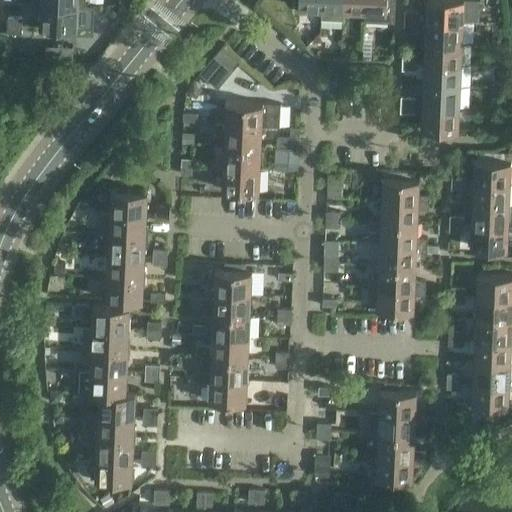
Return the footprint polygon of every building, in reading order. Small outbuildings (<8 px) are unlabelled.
[(321,9),(321,0),(299,0),(299,8),(321,9)] [(343,0),(321,0),(321,9),(321,19),(341,20),(342,10),(343,10),(343,0)] [(364,0),(343,0),(343,10),(364,11),(364,0)] [(364,0),(364,11),(364,21),(394,22),(394,0),(364,0)] [(427,0),(426,20),(463,21),(463,0),(427,0)] [(77,6),(41,4),(39,26),(76,28),(77,6)] [(7,25),(21,26),(22,18),(7,17),(7,25)] [(419,19),(405,19),(405,27),(419,28),(419,19)] [(462,43),(463,21),(426,20),(426,42),(462,43)] [(461,64),(462,43),(426,42),(425,63),(461,64)] [(221,48),(199,74),(217,89),(239,63),(221,48)] [(417,63),(403,62),(403,71),(417,71),(417,63)] [(460,86),(461,64),(425,63),(424,85),(460,86)] [(424,85),(423,106),(459,107),(460,86),(424,85)] [(401,106),(415,106),(416,98),(402,98),(401,106)] [(225,124),(261,125),(279,126),(280,104),(226,102),(225,124)] [(415,106),(401,106),(401,114),(415,114),(415,106)] [(459,107),(423,106),(422,129),(458,130),(459,107)] [(197,122),(197,114),(183,113),(182,121),(197,122)] [(260,147),(261,125),(225,124),(215,123),(214,131),(225,132),(224,146),(260,147)] [(494,124),(482,127),(484,137),(496,134),(494,124)] [(274,148),(299,149),(300,127),(290,127),(290,136),(278,136),(276,139),(276,148),(274,148)] [(182,133),(182,143),(194,144),(194,133),(182,133)] [(259,169),(260,147),(224,146),(223,160),(213,160),(212,167),(223,168),(259,169)] [(299,149),(274,148),(273,170),(298,171),(299,149)] [(181,158),(180,167),(195,167),(195,159),(181,158)] [(473,182),(510,183),(511,161),(474,159),(473,182)] [(180,167),(180,175),(181,175),(194,175),(195,167),(180,167)] [(259,169),(223,168),(222,190),(258,191),(259,169)] [(451,173),(450,190),(466,190),(465,173),(451,173)] [(327,176),(327,195),(341,196),(341,176),(327,176)] [(419,179),(383,178),(382,200),(429,203),(429,195),(419,194),(419,179)] [(473,182),(472,203),(509,205),(510,183),(473,182)] [(111,190),(110,212),(146,214),(147,192),(111,190)] [(382,200),(381,222),(418,223),(418,209),(429,210),(429,203),(382,200)] [(508,226),(509,205),(472,203),(471,225),(508,226)] [(154,214),(168,215),(169,207),(155,206),(154,214)] [(340,211),(327,210),(326,219),(340,220),(340,211)] [(100,212),(99,233),(109,234),(145,236),(146,214),(110,212),(100,212)] [(168,215),(154,214),(154,222),(168,223),(168,215)] [(449,216),(448,224),(463,224),(463,216),(449,216)] [(381,222),(380,243),(427,245),(427,238),(417,238),(418,223),(381,222)] [(448,224),(448,233),(449,233),(463,233),(463,224),(448,224)] [(508,226),(471,225),(470,247),(507,249),(508,226)] [(109,234),(108,255),(144,257),(145,236),(109,234)] [(380,243),(379,265),(416,266),(417,252),(427,252),(427,245),(380,243)] [(152,257),(166,258),(167,250),(153,249),(152,257)] [(324,254),(324,262),(338,263),(339,254),(324,254)] [(108,255),(107,277),(143,279),(144,257),(108,255)] [(166,258),(152,257),(152,265),(166,266),(166,258)] [(379,265),(379,287),(426,289),(426,281),(415,281),(416,266),(379,265)] [(203,292),(250,294),(251,271),(215,270),(214,285),(204,284),(203,292)] [(279,280),(293,280),(294,271),(279,271),(279,280)] [(476,296),(511,297),(511,275),(477,274),(476,296)] [(142,301),(143,279),(107,277),(106,300),(142,301)] [(426,289),(379,287),(378,309),(414,310),(415,295),(426,296),(426,289)] [(450,295),(465,296),(465,288),(451,288),(450,295)] [(249,315),(250,294),(203,292),(203,299),(214,300),(213,314),(249,315)] [(165,294),(151,294),(150,302),(164,302),(165,294)] [(465,296),(450,295),(450,303),(464,304),(465,296)] [(511,297),(476,296),(475,318),(511,319),(511,297)] [(322,306),(337,306),(337,298),(323,297),(322,306)] [(129,329),(130,307),(93,305),(92,327),(129,329)] [(248,337),(249,315),(213,314),(212,328),(202,328),(201,335),(248,337)] [(475,339),(511,341),(511,340),(511,319),(475,318),(475,339)] [(129,329),(92,327),(83,327),(82,349),(91,349),(128,351),(129,329)] [(161,331),(147,330),(146,338),(161,339),(161,331)] [(448,338),(463,339),(463,331),(449,331),(448,338)] [(247,359),(248,337),(201,335),(201,342),(211,343),(211,357),(247,359)] [(463,339),(448,338),(448,346),(462,347),(463,339)] [(475,339),(474,361),(510,362),(511,341),(475,339)] [(127,372),(128,351),(91,349),(90,371),(127,372)] [(289,352),(275,352),(275,360),(289,360),(289,352)] [(246,380),(247,359),(211,357),(210,371),(200,371),(200,378),(246,380)] [(275,368),(289,368),(289,360),(275,360),(275,368)] [(474,361),(473,383),(509,384),(510,362),(474,361)] [(145,373),(159,374),(159,366),(145,366),(145,373)] [(90,371),(89,392),(136,395),(136,393),(126,393),(127,372),(90,371)] [(159,374),(145,373),(145,381),(159,382),(159,374)] [(447,382),(461,382),(461,374),(447,374),(447,382)] [(246,380),(200,378),(199,385),(210,386),(209,401),(246,403),(246,380)] [(55,381),(47,382),(48,391),(56,390),(55,381)] [(461,382),(447,382),(446,390),(460,390),(461,382)] [(509,384),(473,383),(472,405),(508,407),(509,384)] [(318,395),(333,395),(333,386),(318,386),(318,395)] [(379,412),(426,414),(426,407),(416,406),(416,391),(380,389),(379,412)] [(60,392),(51,392),(51,401),(57,401),(60,398),(60,392)] [(135,416),(136,395),(89,392),(89,393),(99,393),(98,415),(135,416)] [(273,403),(288,403),(288,395),(274,395),(273,403)] [(319,409),(318,419),(333,420),(333,409),(319,409)] [(379,412),(378,434),(414,435),(415,420),(425,421),(426,414),(379,412)] [(134,438),(135,416),(98,415),(97,436),(134,438)] [(157,417),(143,416),(143,425),(157,425),(157,417)] [(331,422),(317,422),(317,431),(331,432),(331,422)] [(378,434),(377,455),(424,457),(424,450),(414,450),(414,435),(378,434)] [(97,436),(96,458),(133,459),(134,438),(97,436)] [(141,460),(155,460),(156,452),(141,451),(141,460)] [(330,454),(316,454),(315,474),(329,475),(330,454)] [(333,455),(332,467),(342,468),(342,455),(333,455)] [(424,457),(377,455),(376,478),(413,479),(413,464),(424,464),(424,457)] [(133,459),(96,458),(95,479),(132,481),(133,459)] [(255,504),(256,490),(248,490),(248,504),(255,504)] [(256,490),(255,504),(264,504),(264,490),(256,490)] [(161,505),(161,491),(154,491),(153,505),(161,505)] [(161,491),(161,505),(169,505),(169,491),(161,491)] [(299,506),(299,492),(291,491),(291,506),(299,506)] [(204,507),(205,492),(197,492),(196,506),(204,507)] [(205,492),(204,507),(212,507),(213,493),(205,492)] [(299,492),(299,506),(307,506),(307,492),(299,492)] [(108,494),(100,499),(105,507),(113,502),(108,494)] [(342,508),(343,494),(335,494),(334,508),(342,508)] [(343,494),(342,508),(350,508),(351,494),(343,494)]
